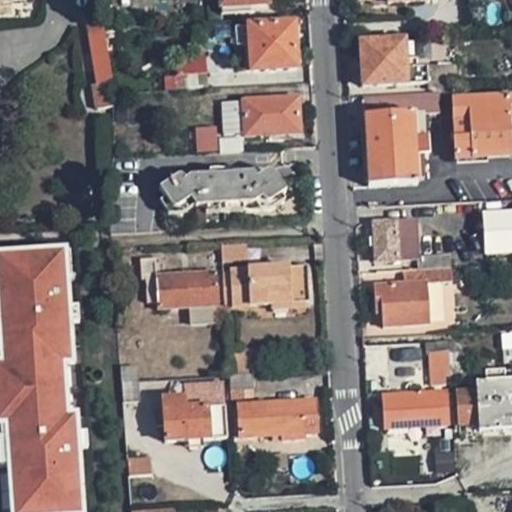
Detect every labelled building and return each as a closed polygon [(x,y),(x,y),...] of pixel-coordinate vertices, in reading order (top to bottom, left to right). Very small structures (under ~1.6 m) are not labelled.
[(266,6),(265,0),(220,0),(221,9),(221,17),(247,16),(247,8),(266,6)] [(295,70),(293,25),(247,29),(250,74),(295,70)] [(92,111),(109,108),(97,27),(84,30),(92,87),(89,88),(92,111)] [(361,89),(404,87),(426,85),(425,67),(410,68),(409,54),(403,55),(402,43),(357,45),(361,89)] [(439,94),(456,93),(454,67),(436,68),(439,94)] [(205,89),(204,75),(182,76),(183,90),(205,89)] [(368,189),(417,185),(415,160),(428,160),(427,134),(413,135),(412,117),(439,115),(439,94),(434,94),(362,98),(368,189)] [(511,97),(451,102),(452,120),(454,160),(511,156),(508,117),(511,116),(511,97)] [(299,136),(298,99),(221,105),(223,137),(245,136),(245,139),(299,136)] [(196,127),(197,150),(216,149),(215,127),(196,127)] [(240,153),(239,139),(218,140),(219,155),(240,153)] [(157,194),(171,214),(186,203),(192,211),(242,207),(247,199),(263,207),(275,186),(255,175),(250,185),(245,179),(188,183),(183,188),(175,179),(157,194)] [(511,254),(511,214),(484,217),(485,256),(511,254)] [(372,224),(374,263),(398,261),(399,261),(410,260),(408,234),(416,234),(415,222),(372,224)] [(247,244),(223,246),(225,262),(249,261),(247,244)] [(0,323),(0,331),(5,396),(62,392),(60,365),(69,364),(62,280),(58,280),(56,256),(24,258),(25,269),(6,271),(7,285),(0,285),(0,311),(8,311),(9,323),(0,323)] [(0,259),(0,285),(7,285),(6,271),(25,269),(24,258),(0,259)] [(213,276),(157,279),(156,260),(136,262),(137,280),(141,280),(143,306),(153,305),(153,312),(193,309),(194,327),(215,325),(213,308),(215,307),(213,276)] [(307,303),(304,271),(228,275),(228,281),(221,282),(222,301),(230,301),(231,309),(307,303)] [(426,326),(424,285),(372,288),(373,305),(378,305),(380,329),(426,326)] [(0,323),(9,323),(8,311),(0,311),(0,323)] [(447,376),(446,351),(427,352),(428,377),(447,376)] [(231,371),(257,369),(257,353),(231,355),(231,371)] [(60,365),(62,392),(64,422),(73,421),(69,364),(60,365)] [(135,384),(134,371),(118,373),(119,381),(119,385),(135,384)] [(480,374),(481,383),(496,382),(496,372),(480,374)] [(251,394),(249,376),(227,378),(228,396),(251,394)] [(511,385),(509,385),(508,382),(496,382),(481,383),(473,384),(474,392),(456,394),(458,426),(478,425),(479,435),(511,433),(511,385)] [(445,427),(443,393),(423,395),(421,388),(417,383),(406,385),(403,389),(404,396),(382,398),(384,429),(445,427)] [(137,406),(135,384),(119,385),(121,407),(137,406)] [(10,471),(13,511),(79,511),(73,421),(64,422),(62,392),(5,396),(9,451),(0,451),(0,463),(10,463),(9,459),(19,459),(20,470),(10,471)] [(224,441),(222,408),(201,410),(200,401),(194,397),(186,397),(181,401),(159,402),(161,413),(153,414),(154,429),(161,429),(164,446),(188,444),(200,443),(224,441)] [(313,403),(302,404),(237,408),(239,441),(281,439),(304,437),(316,436),(313,403)] [(200,443),(188,444),(189,452),(200,451),(200,443)] [(0,471),(10,471),(20,470),(19,459),(9,459),(10,463),(0,463),(0,471)] [(150,480),(148,462),(126,463),(127,482),(150,480)]
